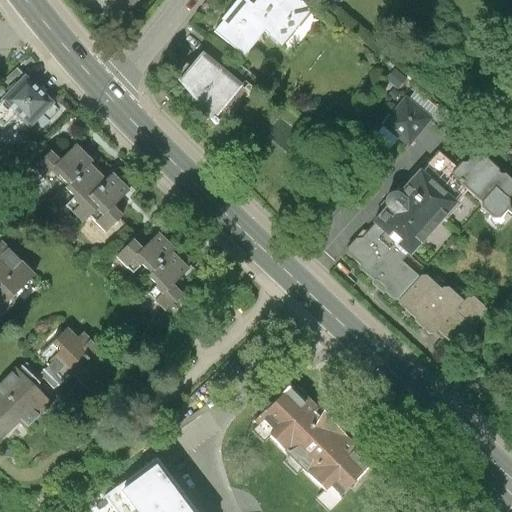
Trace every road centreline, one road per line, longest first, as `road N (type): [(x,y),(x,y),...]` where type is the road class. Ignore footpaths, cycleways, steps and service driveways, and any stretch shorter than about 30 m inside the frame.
road 1 (primary): [(108,95),(511,486)]
road 2 (residential): [(108,95),(188,0)]
road 3 (primary): [(28,0),(108,95)]
